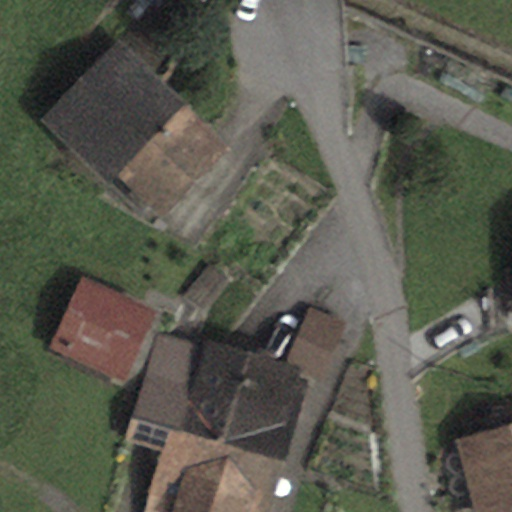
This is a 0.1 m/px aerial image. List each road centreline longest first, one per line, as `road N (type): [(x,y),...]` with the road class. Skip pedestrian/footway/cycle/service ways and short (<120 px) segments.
road 1 (residential): [(420,511),(352,178)]
road 2 (track): [(352,178),(331,0)]
